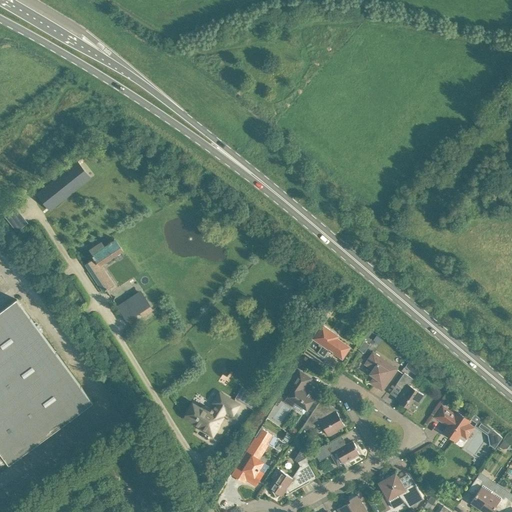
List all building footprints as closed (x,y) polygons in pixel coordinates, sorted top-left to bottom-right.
[(83,160),(40,194),(46,203),(47,202),(50,206),(52,204),(54,206),(65,197),(62,193),(68,189),(71,192),(87,179),(85,175),(91,170),(83,160)] [(15,208),(5,216),(10,221),(20,213),(15,208)] [(94,259),(86,264),(104,291),(112,286),(101,270),(99,266),(123,251),(117,242),(115,239),(104,246),(102,242),(90,250),(93,255),(92,256),(94,259)] [(141,291),(118,306),(129,323),(152,308),(141,291)] [(334,297),(331,301),(338,305),(340,302),(342,299),(336,294),(334,297)] [(93,403),(17,300),(0,311),(0,472),(10,465),(9,464),(93,403)] [(329,349),(342,358),(350,347),(337,338),(339,335),(322,324),(313,338),(307,346),(308,347),(304,352),(322,365),(322,366),(327,358),(326,358),(324,357),(329,349)] [(383,339),(377,334),(373,339),(380,344),(383,339)] [(371,344),(365,340),(358,349),(364,353),(371,344)] [(371,382),(377,386),(384,376),(389,380),(397,368),(373,352),(365,364),(373,369),(370,374),(374,377),(371,382)] [(408,361),(404,368),(411,373),(416,367),(408,361)] [(307,409),(316,396),(305,388),(312,378),(300,370),(287,388),(292,391),(285,401),(292,406),(295,401),(307,409)] [(396,399),(408,408),(414,399),(418,402),(424,394),(410,385),(414,379),(404,372),(396,384),(403,389),(396,399)] [(230,398),(220,393),(217,398),(226,404),(230,398)] [(281,393),(275,404),(277,405),(284,395),(281,393)] [(336,411),(336,412),(331,408),(333,406),(322,399),(302,427),(306,430),(319,423),(318,422),(320,421),(328,435),(330,433),(331,435),(337,432),(336,430),(345,425),(336,411)] [(222,417),(226,410),(220,406),(216,413),(213,412),(214,410),(211,408),(211,410),(205,406),(203,409),(193,403),(184,417),(203,428),(204,427),(214,433),(219,426),(218,426),(223,417),(222,417)] [(443,405),(435,416),(447,425),(443,432),(454,440),(459,433),(467,438),(474,427),(469,423),(470,421),(457,411),(455,414),(443,405)] [(495,448),(502,437),(475,413),(471,418),(477,423),(475,425),(488,434),(490,445),(495,448)] [(293,425),(289,431),(296,436),(300,430),(293,425)] [(256,457),(265,443),(259,439),(265,430),(263,428),(257,437),(256,437),(236,468),(242,472),(240,475),(256,485),(264,473),(259,470),(260,469),(259,468),(263,462),(256,457)] [(347,444),(345,445),(344,442),(333,448),(330,442),(314,451),(319,461),(331,454),(337,466),(343,463),(359,453),(356,447),(357,447),(353,440),(347,444)] [(510,444),(504,440),(500,446),(503,449),(507,448),(510,444)] [(285,490),(288,489),(291,491),(290,492),(291,492),(310,482),(300,465),(300,466),(292,477),(278,468),(278,467),(277,467),(271,477),(272,477),(274,479),(269,487),(273,489),(272,490),(276,497),(280,494),(281,495),(285,490)] [(396,473),(379,482),(388,499),(394,508),(405,502),(409,507),(424,499),(414,482),(404,488),(399,479),(396,473)] [(480,508),(497,483),(496,484),(491,480),(486,483),(477,477),(468,490),(475,495),(471,502),(480,508)] [(497,484),(497,483),(480,508),(485,511),(491,511),(494,508),(499,511),(501,511),(510,499),(501,493),(502,488),(497,484)] [(136,502),(146,505),(152,487),(142,484),(136,502)] [(367,511),(357,495),(349,499),(350,501),(338,509),(339,511),(367,511)] [(427,501),(433,505),(436,500),(431,496),(427,501)] [(511,511),(511,500),(510,499),(501,511),(511,511)]
